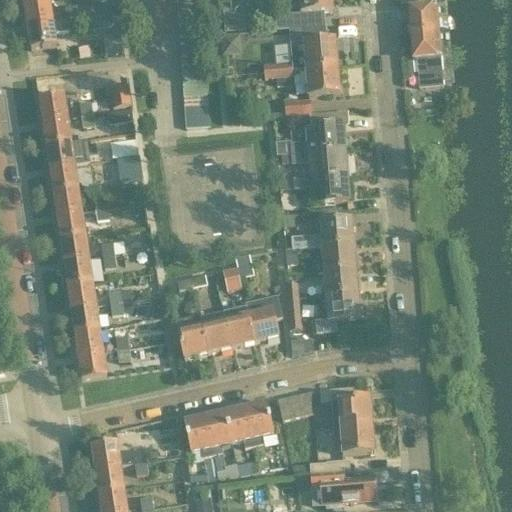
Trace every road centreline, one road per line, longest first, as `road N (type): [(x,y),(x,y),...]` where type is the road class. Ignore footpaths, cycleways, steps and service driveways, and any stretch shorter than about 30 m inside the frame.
road 1 (residential): [(38,429),(316,371),(412,361)]
road 2 (residential): [(412,361),(383,0)]
road 3 (tertiary): [(34,403),(0,179)]
road 4 (residential): [(425,511),(412,361)]
